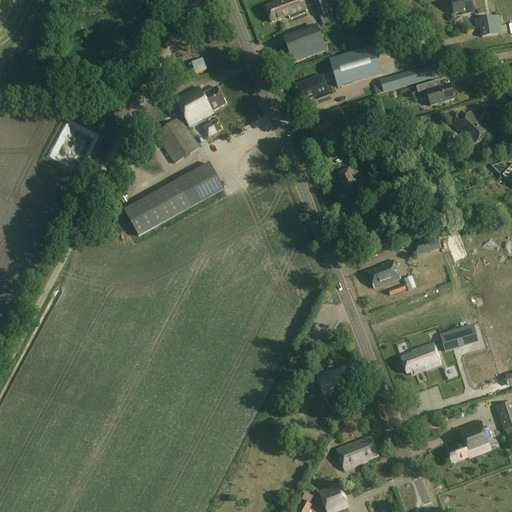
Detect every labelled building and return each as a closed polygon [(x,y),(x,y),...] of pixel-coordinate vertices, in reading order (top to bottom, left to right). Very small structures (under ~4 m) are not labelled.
[(119,0),(112,14),(129,24),(142,0),(119,0)] [(306,13),(301,0),(278,0),(276,1),(277,2),(265,7),(272,23),(289,17),(290,19),(306,13)] [(312,0),(323,25),(334,21),(329,8),(331,7),(328,0),(312,0)] [(474,13),(471,0),(459,0),(452,1),(454,15),(462,13),(462,16),(474,13)] [(502,22),(502,17),(475,22),(476,30),(480,29),(481,38),(507,34),(506,27),(500,28),(500,23),(502,22)] [(328,52),(318,26),(295,34),(298,40),(286,45),(293,65),(328,52)] [(382,76),(374,48),(330,60),(339,89),(382,76)] [(380,82),(380,84),(374,86),(377,96),(444,75),(439,65),(380,82)] [(330,95),(323,76),(296,87),(302,103),(317,97),(318,100),(330,95)] [(433,90),(431,84),(417,88),(421,102),(429,99),(431,107),(455,100),(450,85),(433,90)] [(227,105),(217,87),(203,95),(199,88),(175,101),(190,127),(214,114),(213,113),(227,105)] [(345,120),(341,108),(327,113),(330,121),(324,123),(324,125),(313,130),(318,143),(329,138),(330,140),(337,138),(332,124),(345,120)] [(488,131),(470,114),(465,120),(460,114),(451,124),(458,131),(461,130),(468,136),(461,144),(469,151),(476,143),(476,144),(488,131)] [(201,149),(181,119),(156,135),(176,165),(201,149)] [(224,131),(218,120),(204,127),(210,138),(224,131)] [(158,156),(163,153),(156,143),(151,146),(158,156)] [(225,191),(210,164),(125,211),(139,238),(225,191)] [(511,165),(508,169),(503,164),(492,168),(511,185),(511,184),(511,165)] [(356,185),(350,169),(338,174),(344,189),(337,192),(344,210),(364,202),(357,184),(356,185)] [(437,236),(423,240),(427,254),(441,250),(437,236)] [(401,280),(393,261),(383,265),(384,267),(368,273),(374,290),(401,280)] [(421,285),(418,276),(404,281),(408,292),(416,289),(416,287),(421,285)] [(406,291),(404,286),(388,292),(390,297),(406,291)] [(489,340),(511,334),(511,312),(484,319),(489,340)] [(477,341),(473,327),(440,337),(445,354),(469,346),(468,344),(477,341)] [(496,362),(511,358),(511,335),(491,341),(496,362)] [(442,365),(434,344),(423,348),(411,352),(412,354),(401,358),(407,375),(411,373),(412,376),(442,365)] [(477,366),(474,358),(445,367),(447,375),(477,366)] [(476,360),(478,366),(448,376),(454,393),(483,384),(481,379),(489,376),(483,358),(476,360)] [(352,387),(345,371),(331,376),(330,374),(316,379),(323,398),(352,387)] [(337,414),(324,398),(311,410),(325,425),(337,414)] [(511,429),(511,403),(496,408),(504,432),(511,429)] [(484,431),(481,423),(459,431),(464,444),(447,450),(452,464),(469,458),(470,459),(499,448),(491,428),(484,431)] [(378,456),(372,440),(354,447),(353,445),(337,451),(345,471),(367,462),(367,461),(378,456)] [(340,511),(350,508),(340,483),(318,492),(326,511),(340,511)] [(304,501),(297,511),(311,511),(314,507),(304,501)] [(381,511),(379,501),(373,503),(375,511),(381,511)]
